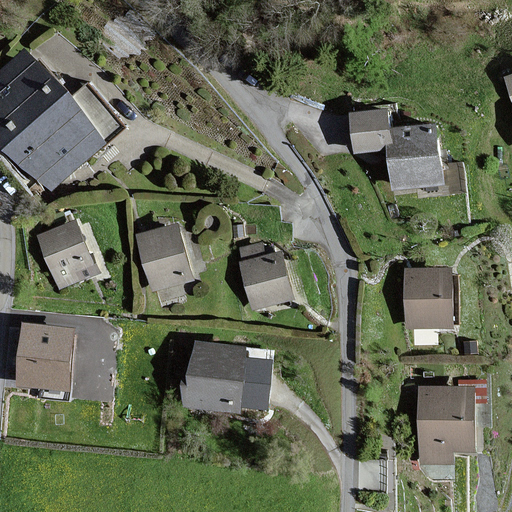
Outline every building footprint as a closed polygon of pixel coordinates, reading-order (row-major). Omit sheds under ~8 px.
[(25,49),(0,70),(0,131),(52,191),(107,143),(25,49)] [(392,147),(397,147),(395,126),(393,109),(355,113),(360,151),(392,147)] [(395,126),(397,147),(392,147),(396,187),(447,181),(440,121),(395,126)] [(77,218),(37,235),(60,289),(100,272),(77,218)] [(178,222),(136,234),(153,292),(195,280),(178,222)] [(242,261),(239,262),(252,311),(295,300),(282,251),(266,255),(263,241),(239,248),(242,261)] [(454,268),(411,269),(413,324),(455,323),(454,268)] [(76,328),(23,323),(17,387),(71,392),(76,328)] [(191,362),(186,406),(246,412),(253,344),(197,338),(195,362),(191,362)] [(477,387),(427,386),(424,460),(454,461),(455,446),(475,447),(477,387)]
